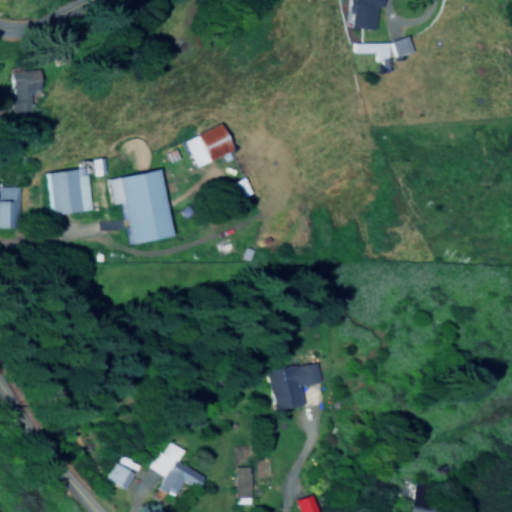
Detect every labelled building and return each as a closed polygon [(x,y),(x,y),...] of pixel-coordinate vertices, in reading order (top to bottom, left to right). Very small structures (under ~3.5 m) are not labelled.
[(379,0),(375,34),(349,31),(352,13),(347,12),(348,0),(379,0)] [(385,44),(391,59),(408,53),(402,37),(385,44)] [(383,44),(348,44),(349,55),(370,54),(371,63),(383,63),(383,44)] [(6,73),(7,119),(28,118),(27,92),(35,92),(34,72),(6,73)] [(227,152),(214,125),(177,142),(190,170),(227,152)] [(88,178),(101,176),(98,159),(86,161),(88,178)] [(46,217),(85,212),(80,170),(41,175),(46,217)] [(103,180),(107,207),(117,205),(124,246),(165,239),(154,172),(103,180)] [(246,195),(239,179),(228,184),(234,200),(246,195)] [(14,188),(0,188),(0,230),(14,230),(14,188)] [(261,371),(268,411),(298,406),(295,387),(316,383),(312,363),(261,371)] [(171,463),(178,451),(164,443),(157,455),(152,452),(143,469),(158,477),(151,489),(167,498),(176,482),(190,490),(197,477),(171,463)] [(120,490),(129,473),(110,463),(101,479),(120,490)] [(311,511),(305,495),(290,501),(294,511),(311,511)]
